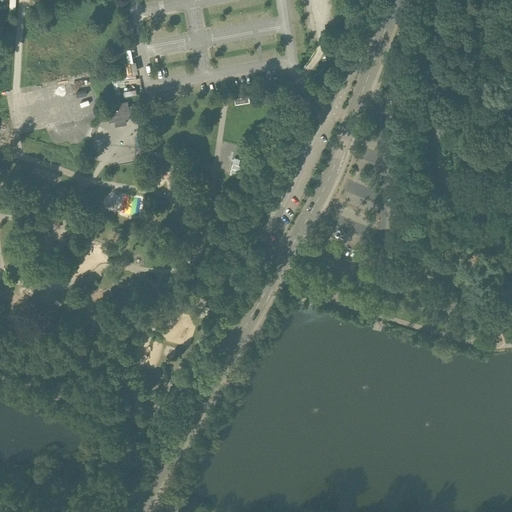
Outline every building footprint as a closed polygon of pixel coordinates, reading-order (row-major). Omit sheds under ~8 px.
[(120,49),(128,47),(127,36),(114,37),(115,41),(118,41),(120,49)] [(120,60),(132,58),(131,47),(118,49),(120,60)] [(118,80),(136,78),(136,73),(112,77),(115,93),(120,93),(118,80)] [(116,102),(112,103),(113,108),(117,107),(118,111),(108,113),(109,119),(114,117),(115,122),(127,120),(125,115),(130,113),(127,99),(116,101),(116,102)] [(230,171),(230,174),(242,177),(245,165),(233,162),(232,165),(230,171)] [(269,237),(256,230),(254,233),(267,240),(269,237)] [(77,400),(81,389),(37,375),(33,386),(77,400)] [(118,401),(115,412),(128,416),(131,405),(118,401)]
